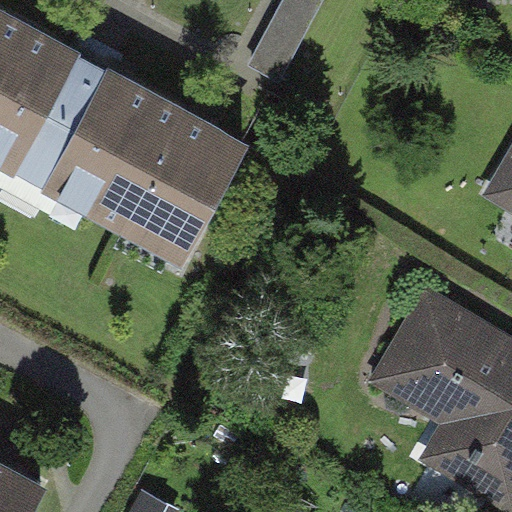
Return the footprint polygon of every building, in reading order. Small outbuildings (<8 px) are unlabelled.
[(0,0),(0,116),(50,23),(5,0),(0,0)] [(284,0),(257,64),(291,78),(324,0),(284,0)] [(154,79),(50,23),(0,116),(0,170),(81,214),(154,79)] [(257,134),(154,79),(81,214),(185,269),(257,134)] [(511,151),(474,217),(511,239),(511,151)] [(511,328),(432,279),(359,398),(511,491),(511,328)] [(0,511),(32,511),(50,480),(0,452),(0,511)] [(185,511),(189,506),(147,482),(129,511),(185,511)]
